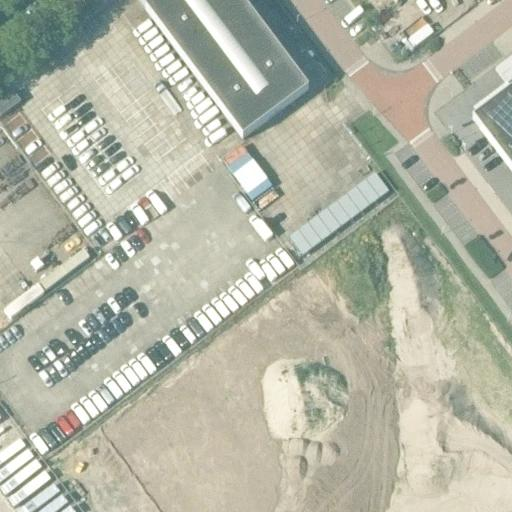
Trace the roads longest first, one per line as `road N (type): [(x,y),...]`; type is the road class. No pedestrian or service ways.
road 1 (unknown): [(116,0),(288,236)]
road 2 (unclassified): [(394,103),(511,261)]
road 3 (unclassified): [(394,103),(511,13)]
road 4 (unclassified): [(303,0),(354,68),(394,103)]
